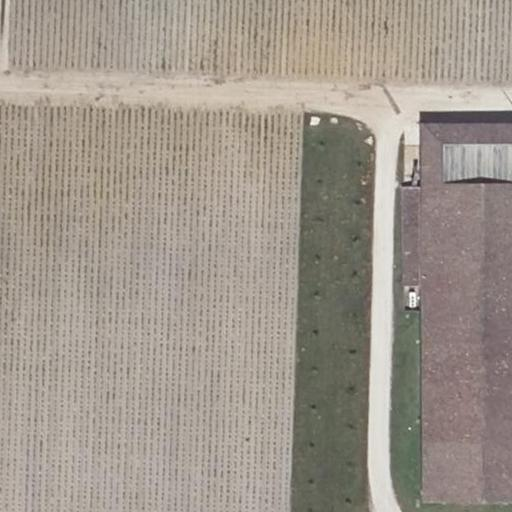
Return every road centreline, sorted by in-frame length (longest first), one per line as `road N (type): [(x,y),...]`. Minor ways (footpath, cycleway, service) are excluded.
road 1 (track): [(0,85),(511,102)]
road 2 (unknown): [(398,99),(386,511)]
